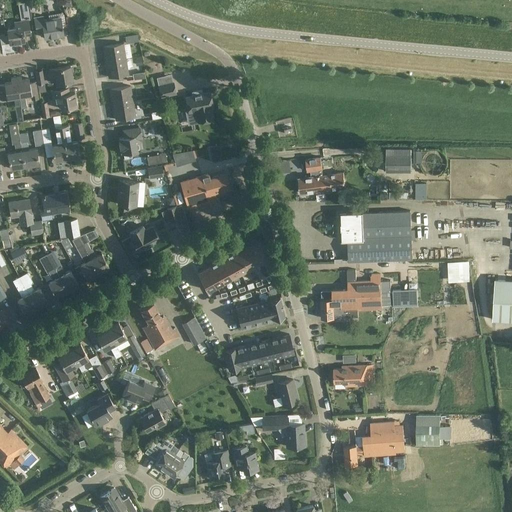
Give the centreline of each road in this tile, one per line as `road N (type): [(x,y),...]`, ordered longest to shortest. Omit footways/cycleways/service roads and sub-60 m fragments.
road 1 (residential): [(156,490),(194,499),(315,472),(323,461),(325,425),(270,203)]
road 2 (tertiary): [(153,0),(237,31),(511,58)]
road 3 (residential): [(270,203),(226,60),(119,0)]
road 4 (residential): [(101,180),(104,156),(79,52),(0,63)]
road 5 (residential): [(134,281),(270,203)]
road 6 (residential): [(0,356),(134,281)]
